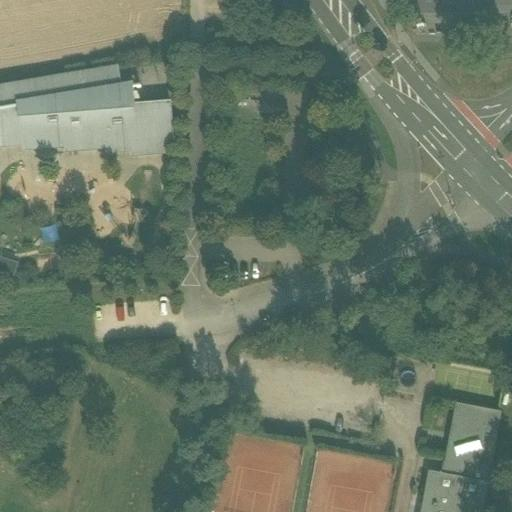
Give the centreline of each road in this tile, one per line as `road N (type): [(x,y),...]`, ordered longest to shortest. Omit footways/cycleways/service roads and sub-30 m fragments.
road 1 (unclassified): [(190,326),(365,278),(448,209),(468,164)]
road 2 (tertiary): [(468,164),(400,93),(331,0)]
